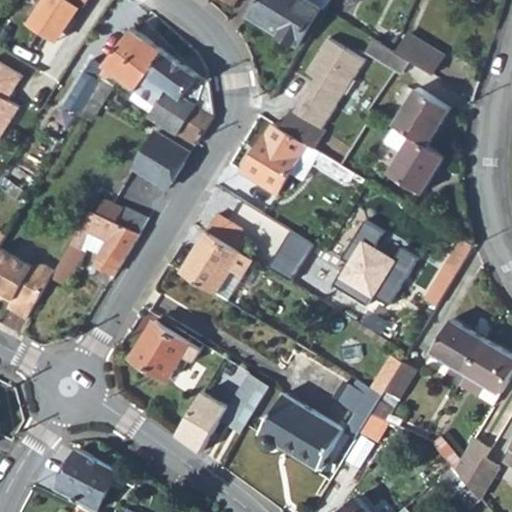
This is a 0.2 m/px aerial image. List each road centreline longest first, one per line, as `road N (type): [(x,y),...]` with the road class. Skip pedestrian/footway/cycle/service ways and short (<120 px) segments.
road 1 (residential): [(71,386),(234,115),(230,67),(174,0)]
road 2 (residential): [(251,511),(71,386)]
road 3 (residential): [(511,262),(493,176),(511,72)]
road 4 (residential): [(3,511),(71,386)]
